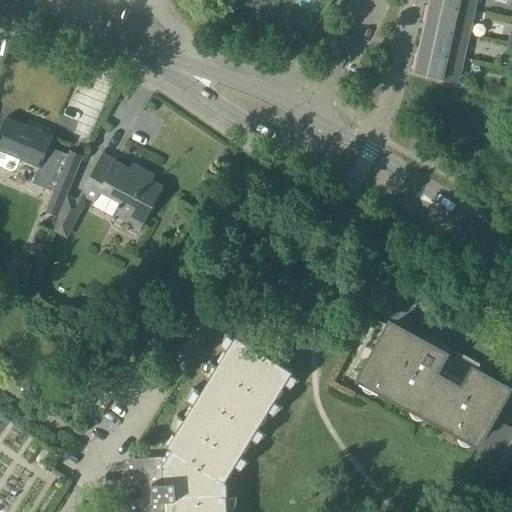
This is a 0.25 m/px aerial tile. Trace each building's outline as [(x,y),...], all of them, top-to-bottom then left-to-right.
[(429,0),(429,2),(473,11),(475,0),(429,0)] [(429,2),(424,25),(467,35),(473,11),(429,2)] [(424,25),(419,49),(462,58),(467,35),(424,25)] [(302,37),(292,31),(286,41),(296,47),(302,37)] [(462,58),(419,49),(414,73),(457,82),(462,58)] [(78,83),(70,105),(93,113),(101,92),(78,83)] [(0,169),(10,173),(16,171),(20,160),(39,168),(33,183),(54,192),(46,211),(57,216),(82,157),(80,156),(80,157),(71,153),(72,152),(70,152),(69,156),(64,154),(49,147),(53,137),(42,132),(44,128),(27,121),(25,125),(6,117),(0,131),(0,169)] [(102,154),(98,161),(80,195),(82,196),(82,195),(93,201),(93,202),(94,202),(92,206),(115,219),(117,215),(123,217),(133,222),(133,223),(141,227),(163,187),(152,180),(154,175),(132,163),(132,164),(135,166),(133,171),(102,154)] [(53,231),(63,236),(64,236),(63,235),(78,206),(78,202),(79,202),(77,201),(77,202),(69,198),(69,197),(67,196),(53,231)] [(429,414),(430,415),(478,441),(482,434),(507,389),(482,375),(475,372),(476,371),(475,371),(478,366),(446,348),(443,354),(424,343),(391,325),(376,351),(374,352),(373,354),(371,356),(371,358),(372,360),(364,374),(362,377),(363,378),(365,375),(383,384),(381,388),(411,404),(413,401),(430,411),(429,414)] [(227,511),(227,494),(225,494),(225,481),(293,371),(291,370),(236,336),(168,446),(172,449),(167,457),(146,459),(142,461),(143,469),(146,471),(147,483),(141,483),(142,499),(125,500),(125,511),(227,511)] [(101,383),(122,395),(147,354),(126,342),(101,383)]
